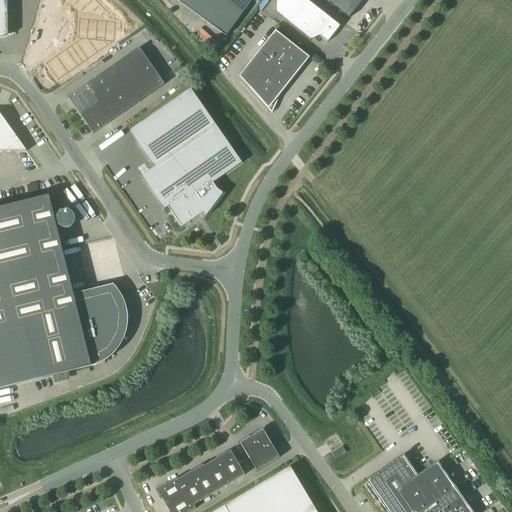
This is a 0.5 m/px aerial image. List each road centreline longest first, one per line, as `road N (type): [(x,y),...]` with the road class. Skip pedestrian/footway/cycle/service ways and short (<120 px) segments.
road 1 (unclassified): [(236,269),(147,260),(33,94),(0,73)]
road 2 (unclassified): [(236,269),(268,181),(414,0)]
road 3 (unknown): [(43,110),(127,56),(155,64),(168,92),(163,108),(74,155)]
road 4 (unclassified): [(232,382),(269,399),(354,511)]
road 5 (unclassified): [(113,458),(198,420),(232,382)]
road 6 (unclassified): [(0,507),(113,458)]
